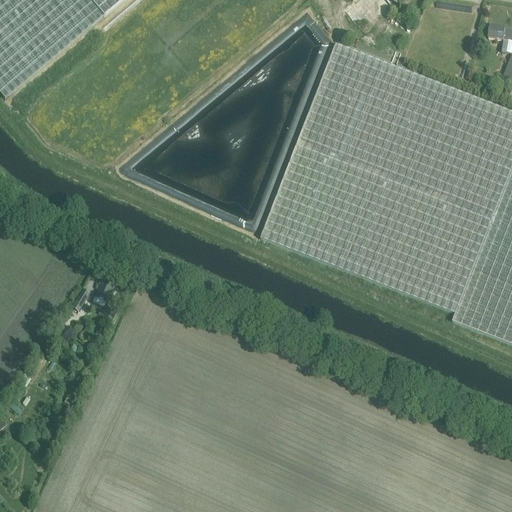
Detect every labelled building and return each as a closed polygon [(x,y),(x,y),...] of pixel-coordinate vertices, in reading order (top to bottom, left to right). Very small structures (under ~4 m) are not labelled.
[(0,0),(0,94),(5,101),(125,0),(0,0)] [(373,10),(379,3),(376,0),(370,7),(373,10)] [(511,59),(505,77),(511,79),(511,31),(505,31),(490,29),(489,40),(503,42),(511,43),(508,58),(511,58),(511,59)] [(511,115),(334,47),(258,241),(455,317),(452,324),(511,347),(511,115)] [(108,302),(115,286),(113,285),(115,280),(104,275),(98,288),(99,289),(95,298),(100,301),(101,299),(108,302)] [(89,295),(83,292),(72,310),(78,313),(89,295)] [(112,325),(117,312),(108,307),(102,320),(112,325)]
